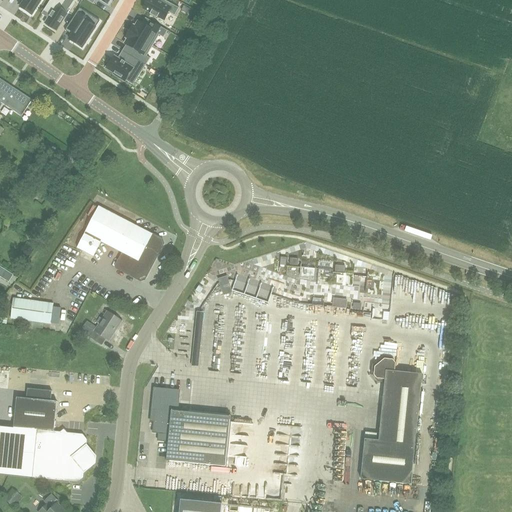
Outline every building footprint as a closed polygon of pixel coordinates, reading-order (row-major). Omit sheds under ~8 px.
[(31,15),(40,0),(23,0),(19,7),(31,15)] [(49,0),(43,10),(49,14),(44,22),(56,30),(68,10),(61,5),(64,0),(49,0)] [(155,0),(147,0),(143,9),(151,13),(150,15),(156,18),(157,16),(164,20),(168,13),(175,16),(179,9),(163,0),(157,0),(157,1),(155,0)] [(183,5),(181,10),(187,14),(190,9),(183,5)] [(82,48),(95,28),(84,21),(89,14),(80,8),(67,28),(73,32),(69,39),(82,48)] [(136,21),(129,32),(151,45),(157,34),(162,37),(166,30),(152,22),(148,28),(136,21)] [(129,32),(123,43),(133,49),(130,55),(144,64),(148,57),(145,55),(151,45),(129,32)] [(114,57),(107,69),(114,73),(113,74),(125,81),(125,80),(127,81),(133,72),(139,76),(145,65),(130,56),(126,63),(122,60),(121,61),(114,57)] [(32,100),(26,96),(0,79),(0,102),(22,116),(32,100)] [(162,240),(99,207),(77,248),(93,256),(101,242),(123,253),(116,265),(118,269),(141,281),(145,280),(163,244),(162,240)] [(315,249),(302,250),(302,258),(315,258),(315,249)] [(335,270),(335,259),(326,259),(326,270),(335,270)] [(361,304),(363,295),(354,293),(353,302),(361,304)] [(314,297),(314,306),(323,306),(323,297),(314,297)] [(13,299),(11,318),(51,324),(53,304),(13,299)] [(122,321),(108,312),(97,328),(87,321),(80,331),(93,340),(97,334),(109,342),(122,321)] [(411,484),(416,440),(423,441),(425,419),(418,418),(422,383),(435,384),(438,358),(389,344),(388,356),(383,356),(372,365),(371,373),(378,382),(384,383),(378,440),(365,439),(360,479),(411,484)] [(358,366),(360,360),(351,357),(349,363),(358,366)] [(345,377),(346,368),(329,365),(327,375),(345,377)] [(0,387),(11,388),(11,370),(0,369),(0,387)] [(287,409),(294,408),(294,403),(303,403),(303,397),(308,396),(308,388),(298,389),(299,396),(286,397),(287,409)] [(87,440),(83,434),(67,433),(64,429),(60,432),(54,431),(57,402),(51,401),(52,391),(27,389),(26,399),(16,397),(13,428),(37,431),(32,478),(78,483),(83,478),(84,471),(92,465),(93,455),(87,447),(87,440)] [(226,467),(230,417),(177,412),(179,394),(154,391),(151,416),(154,416),(153,429),(153,431),(155,432),(156,433),(169,435),(166,461),(226,467)] [(330,391),(330,400),(341,400),(342,391),(330,391)] [(12,489),(4,499),(13,507),(22,497),(12,489)] [(64,511),(57,504),(58,502),(51,494),(44,501),(47,505),(38,511),(64,511)] [(221,511),(222,504),(181,500),(179,511),(221,511)]
